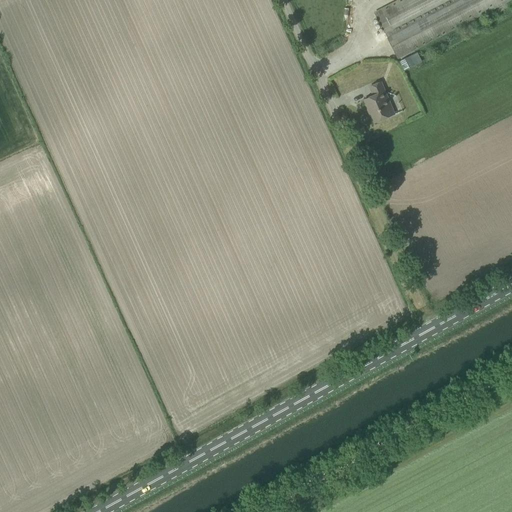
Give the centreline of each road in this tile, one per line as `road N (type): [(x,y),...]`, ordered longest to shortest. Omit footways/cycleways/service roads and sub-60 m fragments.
road 1 (primary): [(101,511),(511,286)]
road 2 (track): [(511,373),(257,511)]
road 3 (unclassified): [(335,119),(281,0)]
